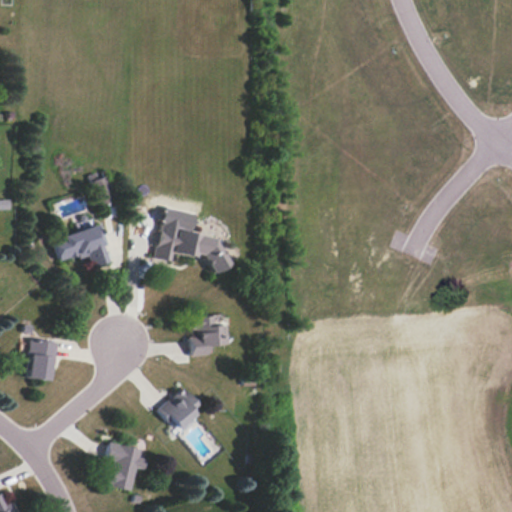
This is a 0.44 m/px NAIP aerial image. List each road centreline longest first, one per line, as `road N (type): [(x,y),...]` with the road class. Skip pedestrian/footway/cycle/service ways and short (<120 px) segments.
road 1 (residential): [(404,0),(426,54),(484,133),(511,156)]
road 2 (residential): [(511,126),(414,248)]
road 3 (residential): [(34,449),(113,372),(123,331)]
